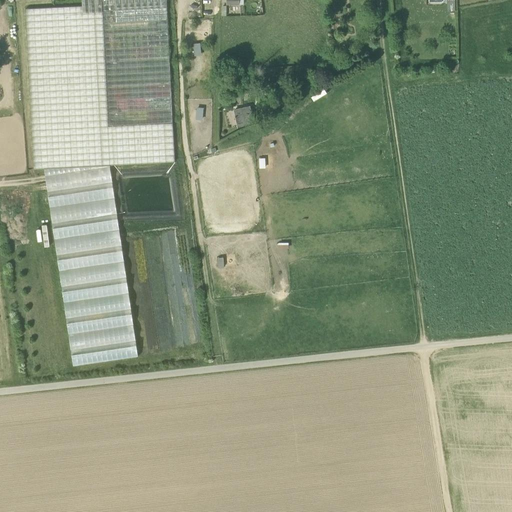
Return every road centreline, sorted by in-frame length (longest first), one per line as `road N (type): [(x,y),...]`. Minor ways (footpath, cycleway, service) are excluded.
road 1 (track): [(0,391),(511,338)]
road 2 (track): [(422,347),(379,0)]
road 3 (unknown): [(214,133),(218,0)]
